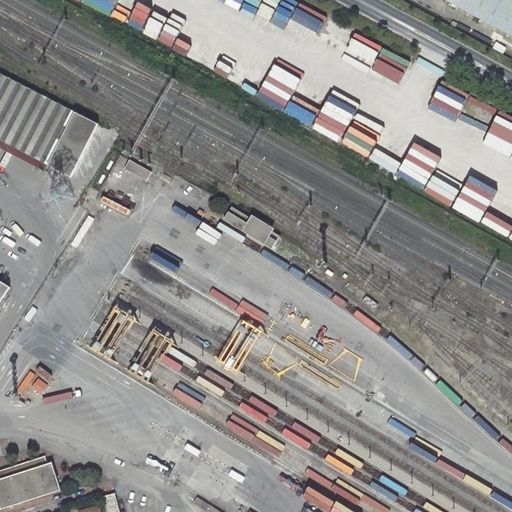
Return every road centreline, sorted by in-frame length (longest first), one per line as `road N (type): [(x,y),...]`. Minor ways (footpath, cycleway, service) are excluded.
road 1 (unknown): [(133,430),(293,511)]
road 2 (unclassified): [(511,86),(354,0)]
road 3 (unknown): [(174,410),(270,466),(313,511)]
road 4 (unknown): [(96,445),(30,413),(125,383)]
road 5 (unknown): [(0,374),(37,330),(125,383)]
